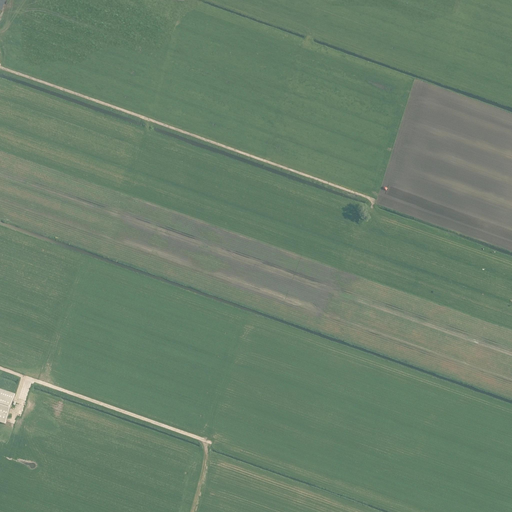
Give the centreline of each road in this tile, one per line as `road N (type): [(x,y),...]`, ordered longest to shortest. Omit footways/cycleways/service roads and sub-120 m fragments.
road 1 (track): [(367,217),(368,198),(0,65)]
road 2 (track): [(27,377),(200,438),(209,466),(197,511)]
